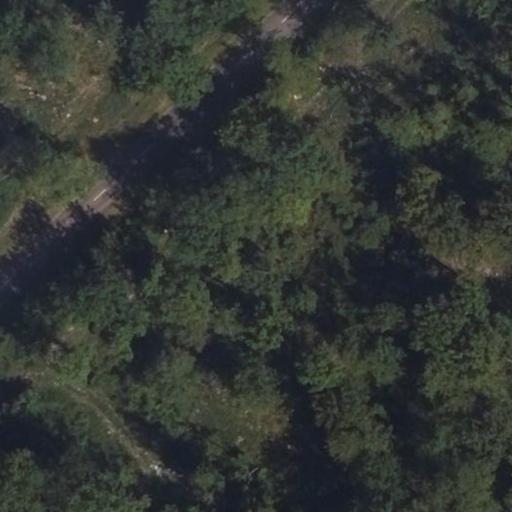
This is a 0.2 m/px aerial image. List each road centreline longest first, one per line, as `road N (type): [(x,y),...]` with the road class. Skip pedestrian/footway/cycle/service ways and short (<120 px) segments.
road 1 (tertiary): [(299,0),(0,281)]
road 2 (track): [(271,511),(511,476)]
